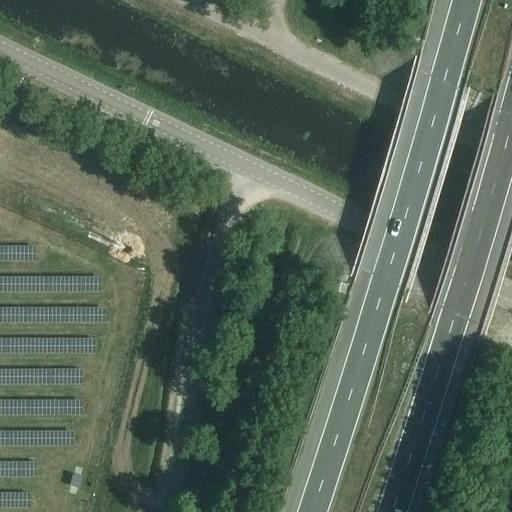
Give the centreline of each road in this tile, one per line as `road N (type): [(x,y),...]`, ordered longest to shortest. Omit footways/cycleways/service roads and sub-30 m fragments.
road 1 (motorway): [(466,0),(308,511)]
road 2 (motorway): [(387,511),(511,115)]
road 3 (unclassified): [(164,511),(197,315),(243,168)]
road 4 (tertiary): [(511,295),(243,168)]
road 5 (unclassified): [(511,159),(259,32)]
road 6 (tertiary): [(243,168),(0,50)]
